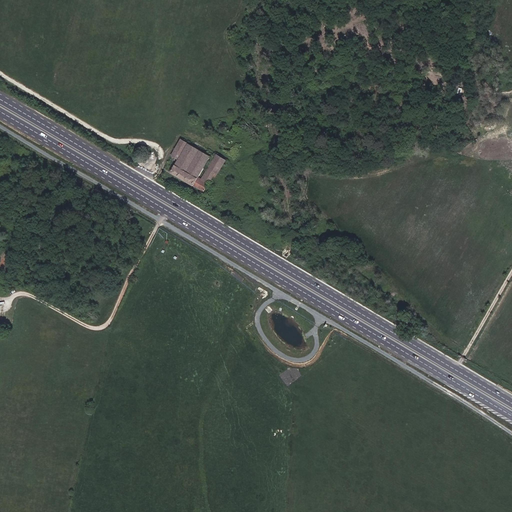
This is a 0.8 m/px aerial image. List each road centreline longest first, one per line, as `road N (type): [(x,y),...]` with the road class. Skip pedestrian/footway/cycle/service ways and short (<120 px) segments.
road 1 (unclassified): [(0,126),(511,433)]
road 2 (primary): [(0,111),(511,415)]
road 3 (primary): [(511,403),(0,99)]
